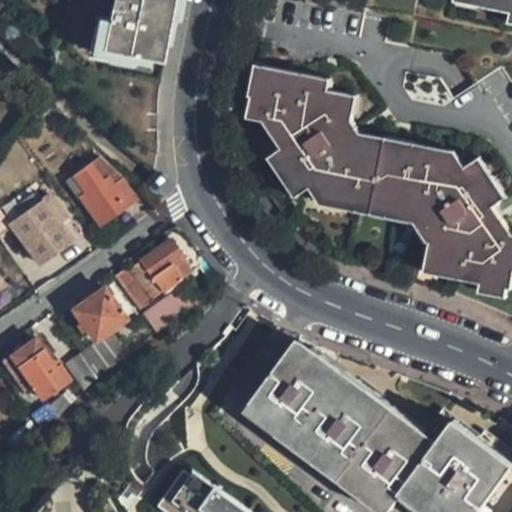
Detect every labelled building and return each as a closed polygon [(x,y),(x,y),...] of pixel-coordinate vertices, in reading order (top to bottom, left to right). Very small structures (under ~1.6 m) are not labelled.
[(100,0),(89,55),(166,67),(177,0),(100,0)] [(511,0),(483,0),(482,4),(511,10),(511,0)] [(453,275),(511,287),(511,231),(503,219),(511,213),(511,207),(476,157),(459,169),(450,155),(354,136),(343,120),(349,92),(321,87),(324,74),(263,62),(257,93),(249,91),(244,114),(261,118),(271,132),(277,128),(286,141),(273,150),(300,189),(315,179),(325,193),(419,212),(431,230),(425,259),(455,264),(453,275)] [(98,228),(137,199),(122,180),(102,156),(72,177),(84,192),(79,197),(98,228)] [(154,173),(147,184),(162,195),(169,184),(166,172),(154,173)] [(84,192),(72,177),(68,181),(79,197),(84,192)] [(0,213),(10,206),(0,193),(0,213)] [(40,264),(71,243),(53,215),(60,210),(49,194),(10,221),(40,264)] [(111,277),(132,304),(146,295),(151,300),(181,278),(172,267),(176,263),(180,267),(184,263),(181,258),(169,242),(131,270),(127,266),(111,277)] [(95,341),(123,322),(100,292),(74,312),(95,341)] [(191,313),(205,300),(200,294),(189,301),(181,293),(173,298),(169,293),(140,315),(153,333),(179,319),(191,313)] [(39,336),(2,363),(22,393),(33,385),(43,399),(69,379),(39,336)] [(93,378),(123,355),(109,337),(93,348),(90,346),(76,355),(93,378)] [(412,486),(446,511),(507,511),(511,509),(511,454),(496,442),(491,448),(458,424),(442,445),(303,339),(255,400),(396,506),(412,486)] [(215,358),(204,348),(181,368),(191,379),(215,358)] [(68,362),(86,384),(90,381),(93,378),(76,355),(68,362)] [(34,418),(40,426),(54,413),(49,407),(34,418)] [(170,496),(177,486),(188,471),(178,463),(169,476),(153,498),(172,511),(182,511),(186,507),(170,496)] [(254,511),(191,467),(188,471),(177,486),(170,496),(186,507),(192,511),(254,511)] [(140,480),(128,471),(118,485),(124,489),(128,483),(134,488),(140,480)]
